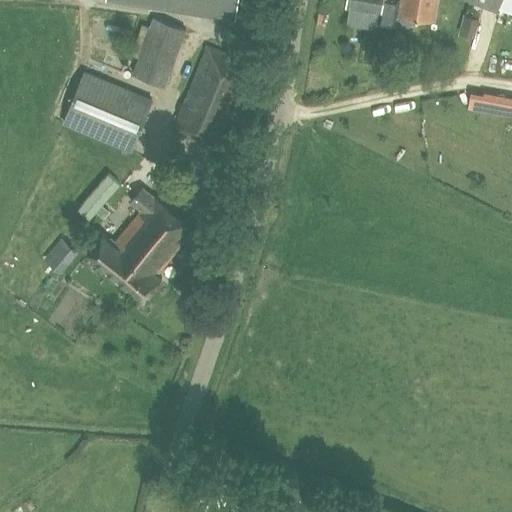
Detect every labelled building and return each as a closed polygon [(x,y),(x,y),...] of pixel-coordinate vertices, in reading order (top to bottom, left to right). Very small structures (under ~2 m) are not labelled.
[(437,0),(347,0),(347,4),(380,10),(378,20),(380,21),(382,25),(390,26),(395,23),(396,23),(398,13),(434,19),(437,0)] [(451,0),(451,1),(465,6),(467,0),(475,0),(497,9),(498,7),(501,0),(451,0)] [(511,0),(501,0),(498,7),(511,12),(511,0)] [(472,35),(478,17),(463,12),(457,31),(472,35)] [(165,84),(185,28),(154,16),(134,73),(165,84)] [(215,147),(249,64),(207,47),(184,104),(184,105),(174,130),(215,147)] [(130,149),(152,99),(85,71),(64,121),(130,149)] [(157,272),(194,228),(143,186),(130,200),(142,210),(114,243),(103,233),(88,251),(144,298),(162,277),(157,272)] [(77,250),(72,246),(61,237),(55,244),(72,257),(77,250)]
